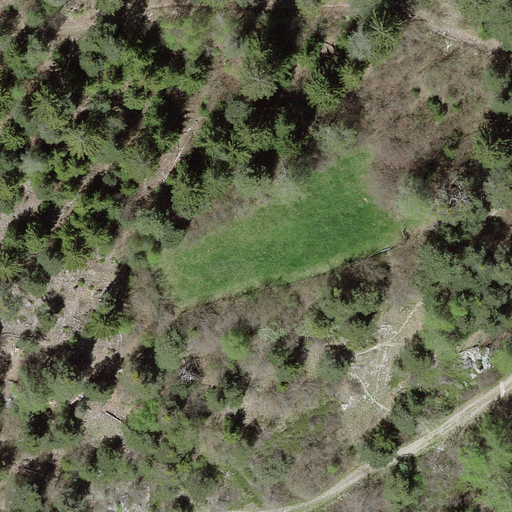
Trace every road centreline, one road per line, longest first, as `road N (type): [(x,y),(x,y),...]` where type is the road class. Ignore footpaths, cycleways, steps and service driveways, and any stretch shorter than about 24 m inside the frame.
road 1 (track): [(0,21),(234,0),(329,0),(511,69)]
road 2 (track): [(276,511),(406,465),(511,387)]
